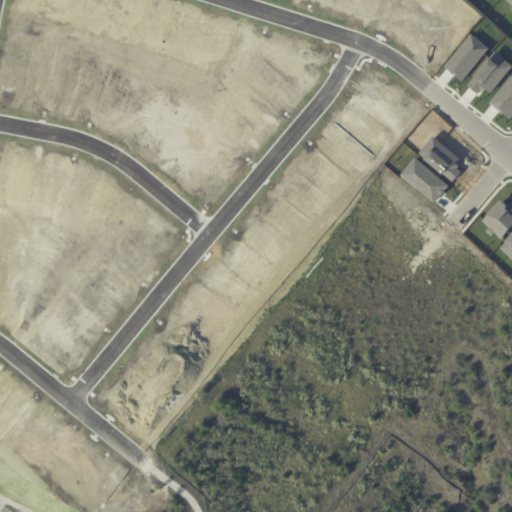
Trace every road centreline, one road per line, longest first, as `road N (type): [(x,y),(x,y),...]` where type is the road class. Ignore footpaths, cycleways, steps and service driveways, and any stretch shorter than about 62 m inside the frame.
road 1 (residential): [(358,40),(320,113),(74,403)]
road 2 (residential): [(511,143),(388,51),(227,0)]
road 3 (residential): [(0,125),(117,157),(214,238)]
road 4 (residential): [(0,345),(150,467)]
